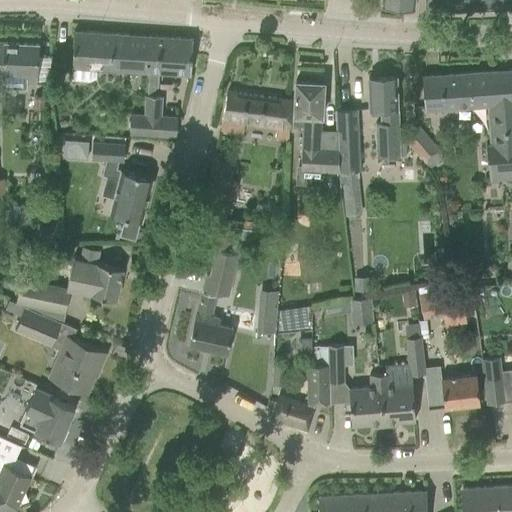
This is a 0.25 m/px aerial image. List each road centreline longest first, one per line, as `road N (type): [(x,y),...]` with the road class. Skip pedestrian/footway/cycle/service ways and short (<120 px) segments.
road 1 (residential): [(146,366),(225,19)]
road 2 (tertiary): [(511,35),(225,19)]
road 3 (tertiary): [(225,19),(62,1),(0,3)]
road 4 (residential): [(511,459),(370,468),(307,454)]
road 5 (residential): [(307,454),(146,366)]
road 6 (residential): [(75,508),(146,366)]
